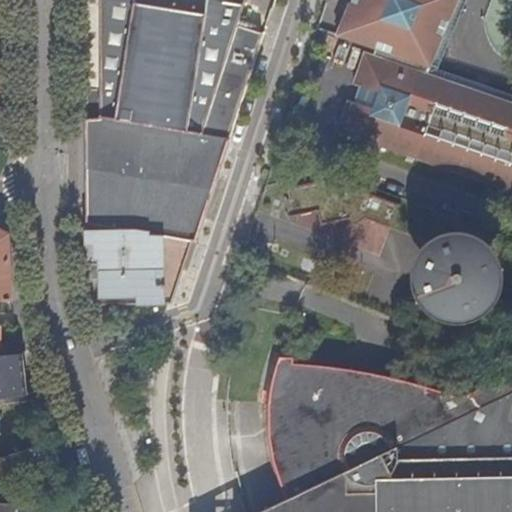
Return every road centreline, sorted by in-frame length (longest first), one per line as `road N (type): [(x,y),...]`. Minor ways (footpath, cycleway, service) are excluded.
road 1 (residential): [(118,511),(49,273),(41,180)]
road 2 (residential): [(41,180),(45,0)]
